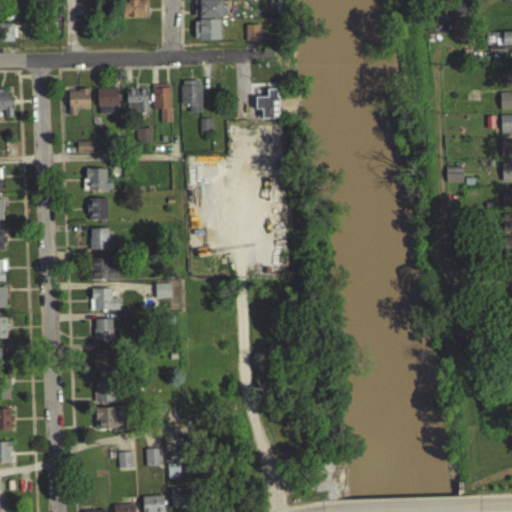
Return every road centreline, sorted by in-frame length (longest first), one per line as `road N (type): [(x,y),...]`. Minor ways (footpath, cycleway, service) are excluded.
road 1 (residential): [(38,60),(59,511)]
road 2 (residential): [(246,55),(38,60)]
road 3 (residential): [(480,501),(324,508)]
